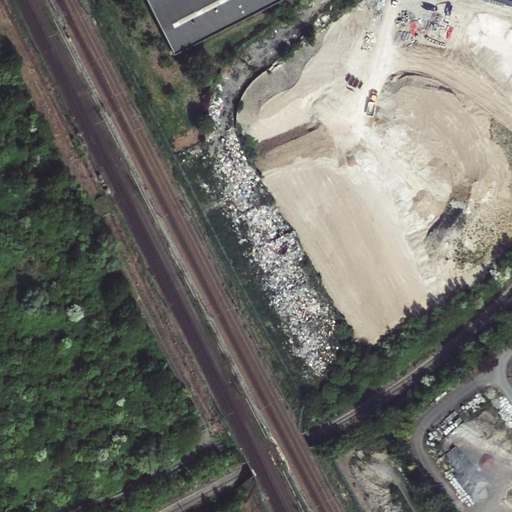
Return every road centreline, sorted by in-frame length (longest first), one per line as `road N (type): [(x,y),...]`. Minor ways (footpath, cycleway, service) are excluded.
road 1 (residential): [(324,0),(239,72),(222,97),(217,125),(317,316)]
road 2 (unknown): [(449,0),(511,111)]
